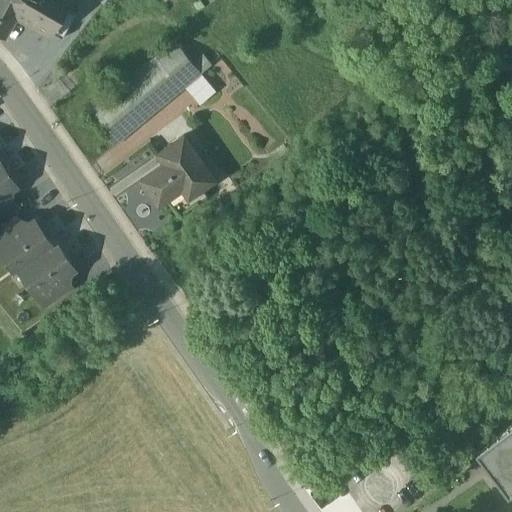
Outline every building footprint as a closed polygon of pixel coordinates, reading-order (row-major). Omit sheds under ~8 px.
[(5,0),(0,0),(0,36),(5,39),(17,16),(20,8),(5,0)] [(5,0),(20,8),(17,16),(18,17),(20,26),(25,28),(28,22),(48,35),(64,9),(69,0),(5,0)] [(64,9),(48,35),(61,42),(76,16),(64,9)] [(175,46),(89,118),(114,149),(200,77),(175,46)] [(216,96),(200,77),(184,91),(200,109),(216,96)] [(183,139),(157,157),(164,166),(140,183),(158,209),(182,192),(188,201),(214,184),(183,139)] [(0,198),(5,195),(6,195),(12,191),(13,184),(0,165),(0,198)] [(5,195),(0,198),(0,215),(13,206),(6,195),(5,195)] [(16,219),(0,229),(0,245),(23,229),(16,219)] [(30,224),(23,229),(0,245),(0,252),(4,257),(9,258),(18,272),(22,269),(52,248),(36,226),(30,224)] [(52,248),(22,269),(31,281),(30,286),(37,297),(63,278),(64,279),(70,274),(72,268),(58,249),(52,248)] [(63,278),(37,297),(45,308),(71,289),(64,279),(63,278)] [(511,426),(479,451),(511,495),(511,426)]
